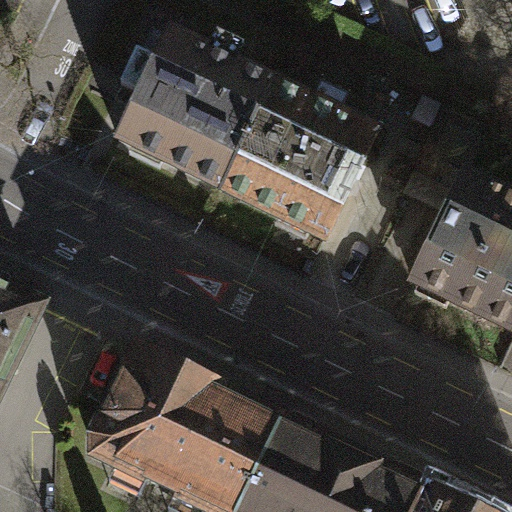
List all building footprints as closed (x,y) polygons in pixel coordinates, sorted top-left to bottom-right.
[(220,192),(272,81),(167,32),(154,58),(135,49),(118,84),(136,93),(113,141),(220,192)] [(272,81),(220,192),(327,243),(379,132),(272,81)] [(408,283),(511,332),(511,191),(463,168),(408,283)] [(0,387),(41,304),(0,283),(0,387)] [(95,454),(220,511),(234,511),(281,417),(139,350),(93,433),(95,454)] [(410,511),(424,487),(281,417),(234,511),(410,511)] [(477,511),(424,487),(410,511),(477,511)]
